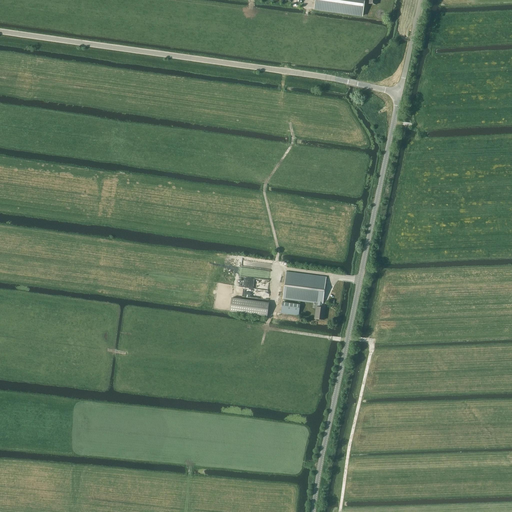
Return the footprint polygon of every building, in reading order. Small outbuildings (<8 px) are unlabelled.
[(315,0),(315,9),(363,16),(365,0),(369,0),(369,4),(376,5),(377,0),(315,0)] [(286,273),(283,298),(323,303),(326,278),(286,273)] [(269,302),(232,297),(230,311),(268,316),(269,302)] [(300,305),(283,302),(281,313),(299,315),(300,305)] [(325,308),(316,307),(315,319),(324,320),(325,308)]
